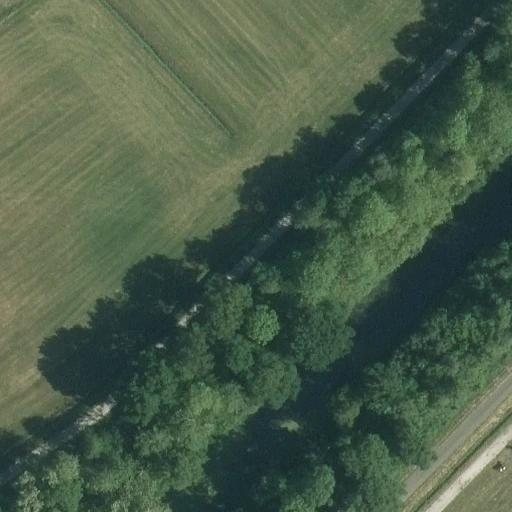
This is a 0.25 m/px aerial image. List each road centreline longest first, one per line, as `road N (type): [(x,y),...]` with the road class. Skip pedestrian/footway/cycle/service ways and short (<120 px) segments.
road 1 (track): [(0,466),(474,0)]
road 2 (unclassified): [(384,511),(511,382)]
